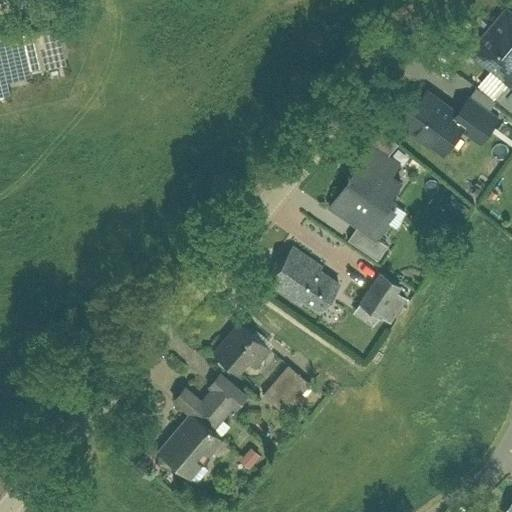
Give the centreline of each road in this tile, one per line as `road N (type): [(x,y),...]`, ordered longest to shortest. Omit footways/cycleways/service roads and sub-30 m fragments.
road 1 (residential): [(4,511),(427,0)]
road 2 (unknown): [(210,262),(339,363)]
